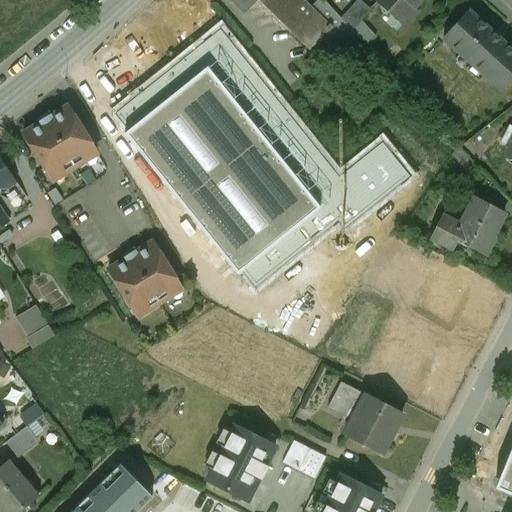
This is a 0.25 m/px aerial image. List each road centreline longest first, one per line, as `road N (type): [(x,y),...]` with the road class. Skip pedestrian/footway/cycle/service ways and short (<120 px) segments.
road 1 (residential): [(511,317),(413,511)]
road 2 (tertiary): [(121,0),(0,106)]
